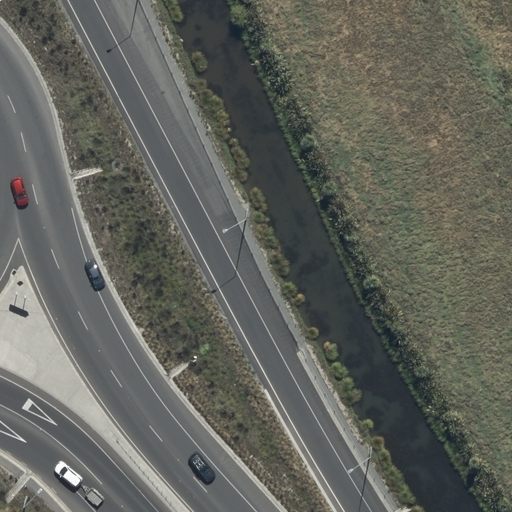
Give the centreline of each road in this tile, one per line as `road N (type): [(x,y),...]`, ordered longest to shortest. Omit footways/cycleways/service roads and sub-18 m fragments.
road 1 (motorway): [(74,0),(267,378),(347,511)]
road 2 (trunk): [(19,135),(51,250),(82,321),(132,403),(219,511)]
road 3 (trunk): [(124,511),(59,444),(0,409)]
